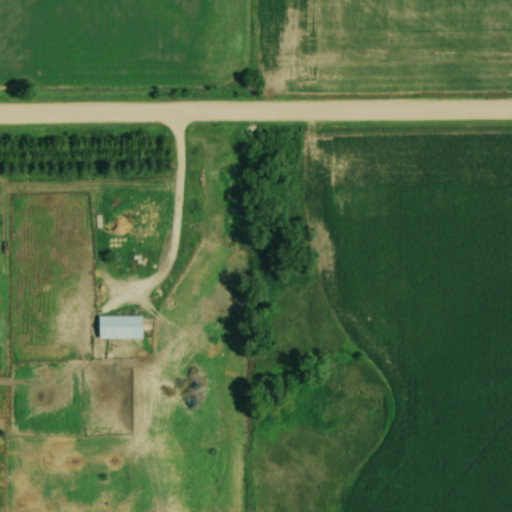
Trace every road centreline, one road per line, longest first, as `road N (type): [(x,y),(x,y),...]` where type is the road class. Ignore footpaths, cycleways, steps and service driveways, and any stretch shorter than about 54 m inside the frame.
road 1 (tertiary): [(0,112),(511,105)]
road 2 (track): [(176,111),(179,166),(168,255),(154,280),(129,297)]
